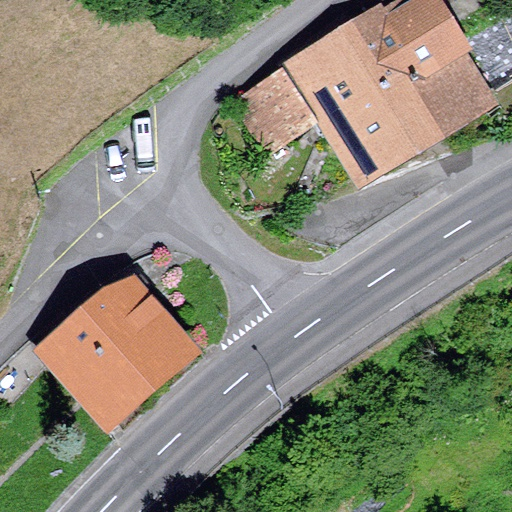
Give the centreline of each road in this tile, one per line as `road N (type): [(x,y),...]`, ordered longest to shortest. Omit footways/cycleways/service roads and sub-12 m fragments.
road 1 (primary): [(292,337),(511,196)]
road 2 (primary): [(101,511),(292,337)]
road 3 (residential): [(164,178),(186,111),(242,55),(319,0)]
road 4 (residential): [(164,178),(0,345)]
road 5 (residential): [(292,337),(164,178)]
